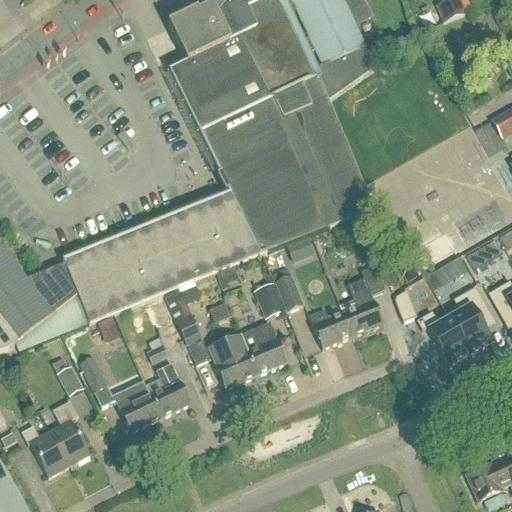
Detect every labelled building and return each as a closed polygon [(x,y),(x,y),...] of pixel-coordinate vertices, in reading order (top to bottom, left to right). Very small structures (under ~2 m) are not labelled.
[(233,124),(250,161),(271,151),(290,142),(332,233),(358,223),(373,217),(362,190),(326,107),(374,72),(339,0),(233,0),(210,13),(228,48),(186,69),(168,77),(199,140),(233,124)] [(442,27),(471,16),(464,0),(441,0),(444,6),(435,10),(442,27)] [(197,17),(168,31),(186,69),(228,48),(210,13),(199,20),(197,17)] [(501,145),(511,138),(511,115),(491,127),(501,145)] [(472,149),(493,143),(486,120),(465,126),(472,149)] [(228,201),(229,202),(241,197),(265,257),(266,260),(332,233),(290,142),(271,151),(250,161),(233,124),(199,140),(219,180),(216,182),(224,198),(227,197),(228,201)] [(229,202),(228,201),(152,231),(177,295),(266,260),(265,257),(241,197),(229,202)] [(89,330),(177,295),(152,231),(62,266),(63,267),(64,269),(72,289),(77,301),(88,328),(89,330)] [(498,243),(506,257),(511,253),(511,247),(507,239),(498,243)] [(9,353),(53,319),(77,301),(72,289),(64,269),(26,285),(0,251),(0,343),(8,354),(9,353)] [(487,267),(480,254),(466,262),(473,275),(487,267)] [(466,277),(458,263),(447,270),(455,284),(466,277)] [(343,320),(353,343),(382,331),(369,298),(383,292),(375,272),(361,278),(363,284),(348,290),(353,304),(337,310),(342,321),(343,320)] [(303,312),(291,282),(276,289),(288,318),(303,312)] [(511,292),(509,288),(487,300),(504,329),(511,324),(511,292)] [(272,290),(254,297),(260,311),(278,304),(272,290)] [(179,295),(164,301),(195,371),(209,365),(185,309),(200,303),(195,291),(180,297),(179,295)] [(460,319),(449,325),(470,361),(491,349),(479,329),(491,323),(475,294),(453,306),(460,319)] [(406,297),(395,303),(394,307),(403,328),(404,327),(416,323),(406,297)] [(309,322),(322,355),(353,343),(343,320),(342,321),(329,326),(325,316),(309,322)] [(431,319),(416,327),(421,336),(426,333),(449,373),(470,361),(449,325),(439,331),(431,319)] [(113,324),(97,330),(102,342),(117,336),(113,324)] [(270,330),(240,342),(247,360),(256,382),(286,370),(273,337),(270,330)] [(161,350),(158,342),(147,347),(150,354),(145,357),(151,370),(168,362),(162,349),(161,350)] [(256,382),(247,360),(240,342),(209,355),(226,395),(256,382)] [(71,372),(65,361),(51,368),(57,380),(69,403),(83,395),(71,372)] [(94,400),(108,393),(94,363),(79,369),(94,400)] [(151,402),(161,425),(191,410),(172,369),(156,377),(159,383),(145,390),(151,402)] [(161,425),(151,402),(137,409),(132,398),(115,406),(131,439),(161,425)] [(50,437),(69,472),(90,461),(71,427),(78,423),(69,407),(53,416),(61,431),(50,437)] [(69,472),(50,437),(40,443),(34,432),(21,439),(28,451),(30,450),(48,484),(69,472)] [(490,471),(467,482),(478,507),(502,496),(501,494),(509,490),(511,495),(511,463),(491,473),(490,471)]
